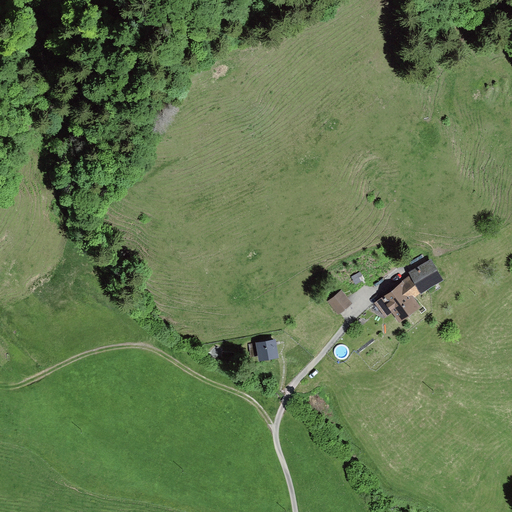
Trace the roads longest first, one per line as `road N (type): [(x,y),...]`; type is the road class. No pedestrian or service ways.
road 1 (track): [(275,432),(247,397),(134,345),(80,356),(0,388)]
road 2 (unclassified): [(282,405),(402,269)]
